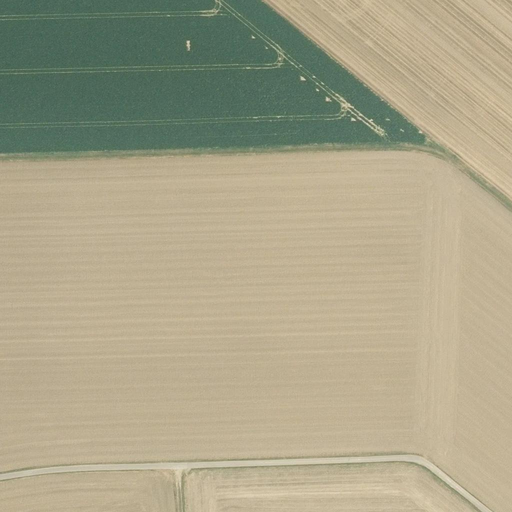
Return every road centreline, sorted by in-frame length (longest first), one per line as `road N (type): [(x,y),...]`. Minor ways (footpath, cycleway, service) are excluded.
road 1 (track): [(0,159),(404,146),(454,163),(511,208)]
road 2 (track): [(486,511),(419,459),(0,476)]
